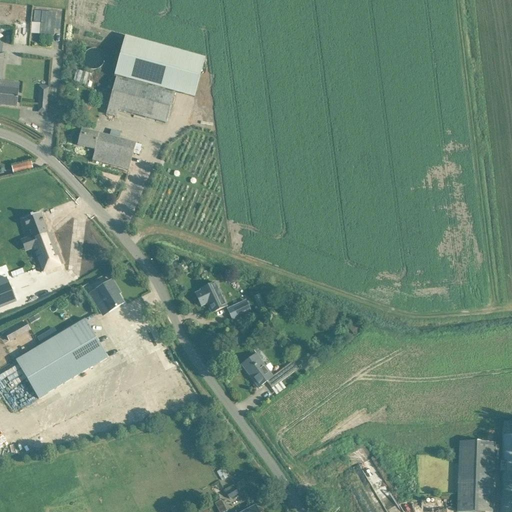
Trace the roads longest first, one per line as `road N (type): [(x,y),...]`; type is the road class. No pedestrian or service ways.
road 1 (unclassified): [(300,511),(190,351),(149,270),(54,162),(0,134)]
road 2 (track): [(128,244),(169,233),(410,318),(489,312)]
